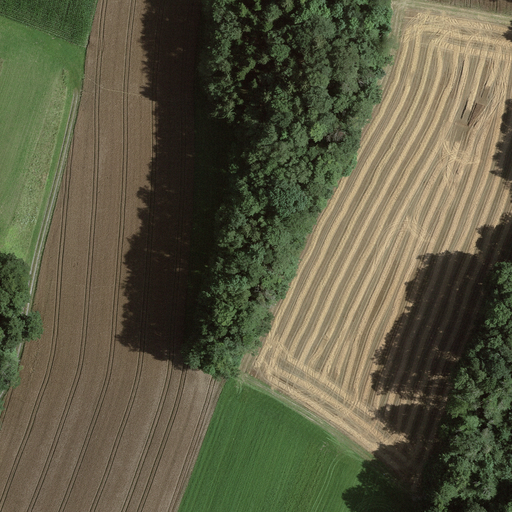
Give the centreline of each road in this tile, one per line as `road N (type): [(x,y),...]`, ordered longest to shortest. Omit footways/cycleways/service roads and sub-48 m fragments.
road 1 (track): [(77,93),(17,361),(0,397)]
road 2 (track): [(415,511),(511,243)]
